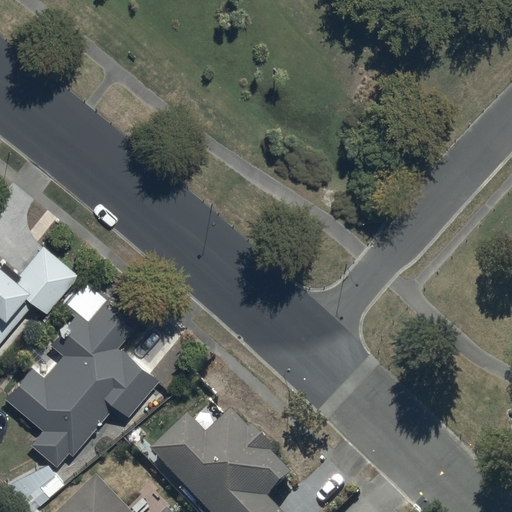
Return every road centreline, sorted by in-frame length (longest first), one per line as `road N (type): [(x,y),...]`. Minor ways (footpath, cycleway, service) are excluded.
road 1 (tertiary): [(310,345),(0,93)]
road 2 (residential): [(511,119),(310,345)]
road 3 (tertiary): [(470,511),(310,345)]
